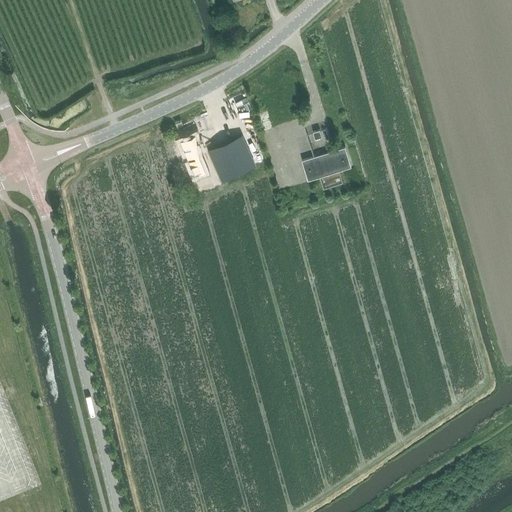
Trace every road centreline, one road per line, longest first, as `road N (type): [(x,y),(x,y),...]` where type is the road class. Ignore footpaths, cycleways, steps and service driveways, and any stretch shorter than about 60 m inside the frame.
road 1 (tertiary): [(117,511),(29,167)]
road 2 (unclassified): [(29,167),(238,69),(321,0)]
road 3 (track): [(116,129),(70,0)]
